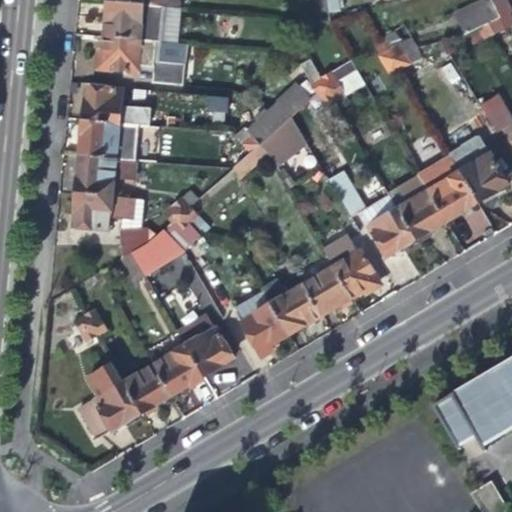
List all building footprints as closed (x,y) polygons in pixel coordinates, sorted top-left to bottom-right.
[(105,0),(106,4),(161,9),(166,10),(167,0),(105,0)] [(464,36),(476,30),(486,25),(495,20),(497,19),(489,3),(456,19),(464,36)] [(161,10),(161,9),(106,4),(104,24),(102,38),(155,44),(157,44),(161,10)] [(502,31),(495,20),(486,25),(493,35),(502,31)] [(483,41),(493,35),(486,25),(476,30),(483,41)] [(152,68),(153,64),(155,44),(102,38),(100,55),(99,69),(134,73),(135,67),(152,68)] [(397,46),(387,52),(392,62),(402,55),(397,46)] [(382,68),(392,62),(387,52),(377,58),(382,68)] [(408,66),(402,55),(392,62),(398,71),(408,66)] [(300,67),(311,87),(320,81),(309,63),(300,67)] [(350,63),(329,76),(335,85),(356,72),(350,63)] [(153,64),(152,68),(151,83),(181,86),(183,67),(153,64)] [(361,81),(356,72),(335,85),(325,91),(331,100),(337,109),(345,103),(340,94),(361,81)] [(329,76),(320,81),(325,91),(335,85),(329,76)] [(311,87),(317,96),(325,91),(320,81),(311,87)] [(83,106),(81,121),(118,125),(121,92),(85,88),(83,106)] [(246,132),(251,138),(259,131),(266,138),(287,119),(308,101),(296,89),(278,105),(267,114),(265,111),(254,121),(256,123),(246,132)] [(321,105),(331,100),(325,91),(317,96),(316,96),(321,105)] [(475,105),(485,121),(491,133),(509,121),(494,94),(475,105)] [(202,118),(225,119),(226,97),(203,96),(202,118)] [(287,119),(266,138),(258,145),(268,156),(276,166),(303,145),(287,119)] [(137,126),(118,125),(81,121),(79,140),(78,157),(134,162),(137,126)] [(259,131),(251,138),(258,145),(266,138),(259,131)] [(445,154),(448,159),(474,204),(491,194),(504,186),(475,137),(445,154)] [(241,147),(248,154),(258,145),(251,138),(241,147)] [(237,183),(268,156),(258,145),(248,154),(229,171),(237,183)] [(132,181),(134,162),(78,157),(76,177),(74,194),(111,198),(112,179),(132,181)] [(418,177),(418,178),(444,222),(459,213),(474,204),(448,159),(418,177)] [(387,196),(388,197),(413,240),(430,231),(444,222),(418,178),(387,196)] [(333,193),(335,198),(348,218),(363,209),(348,184),(333,193)] [(137,201),(111,198),(74,194),(74,196),(72,212),(71,227),(107,230),(109,218),(131,219),(129,230),(119,231),(116,262),(119,261),(129,255),(144,245),(146,228),(141,229),(143,202),(143,201),(137,201)] [(400,248),(413,240),(388,197),(364,211),(372,224),(366,227),(384,258),(400,248)] [(181,201),(174,207),(180,214),(187,207),(181,201)] [(165,215),(171,222),(180,214),(174,207),(165,215)] [(196,217),(187,207),(180,214),(189,223),(196,217)] [(197,232),(189,223),(180,214),(171,222),(162,229),(180,249),(199,233),(197,232)] [(183,254),(180,249),(162,229),(146,244),(144,245),(129,255),(142,277),(183,254)] [(357,253),(330,269),(349,300),(366,290),(376,284),(357,253)] [(133,282),(142,277),(129,255),(119,261),(133,282)] [(330,269),(301,286),(318,318),(334,308),(349,300),(330,269)] [(277,279),(258,290),(259,292),(268,306),(286,336),(304,326),(318,318),(301,286),(286,294),(277,279)] [(241,322),(268,306),(259,292),(233,308),(241,322)] [(273,344),(286,336),(268,306),(241,322),(239,323),(256,353),(273,344)] [(92,311),(81,317),(93,337),(103,330),(92,311)] [(84,342),(93,337),(81,317),(72,322),(84,342)] [(176,335),(184,348),(213,331),(205,318),(176,335)] [(230,361),(213,331),(184,348),(201,378),(218,368),(230,361)] [(184,348),(152,367),(170,396),(186,386),(201,378),(184,348)] [(511,358),(431,406),(455,447),(474,436),(477,446),(511,425),(511,358)] [(87,379),(98,398),(111,391),(106,382),(116,376),(110,366),(87,379)] [(152,367),(121,385),(139,415),(157,403),(170,396),(152,367)] [(119,426),(139,415),(121,385),(116,376),(106,382),(111,391),(98,398),(77,411),(94,441),(119,426)] [(505,511),(488,483),(470,494),(480,511),(505,511)]
